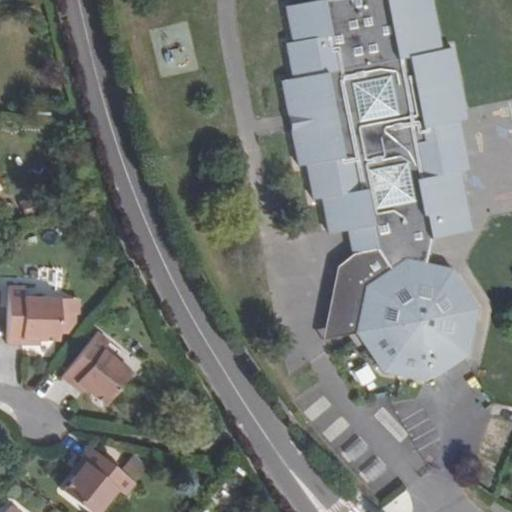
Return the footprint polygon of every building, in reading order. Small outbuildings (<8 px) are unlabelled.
[(281,79),(288,116),(296,114),(298,128),(291,130),(298,165),(306,163),(314,199),(322,198),(329,233),(348,229),(354,253),(377,249),(390,270),(404,261),(416,319),(355,332),(381,370),(428,380),(468,355),(478,309),(450,268),(425,264),(430,238),(455,233),(453,223),(467,220),(458,170),(466,169),(458,133),(452,135),(449,121),(456,120),(464,118),(450,46),(439,48),(429,0),(304,0),(286,4),(293,40),(285,42),(293,77),(281,79)] [(288,116),(291,130),(298,128),(296,114),(288,116)] [(458,133),(456,120),(449,121),(452,135),(458,133)] [(469,229),(467,220),(453,223),(455,233),(469,229)] [(323,339),(355,332),(416,319),(404,261),(390,270),(377,249),(354,253),(338,266),(323,339)] [(23,336),(41,337),(59,338),(60,296),(24,294),(24,284),(7,282),(6,341),(23,343),(23,336)] [(75,383),(90,394),(105,405),(130,370),(114,358),(104,350),(108,342),(95,332),(61,377),(73,386),(75,383)] [(87,397),(90,394),(75,383),(73,386),(87,397)] [(332,405),(323,394),(302,411),(312,423),(332,405)] [(350,426),(341,416),(321,433),(331,443),(350,426)] [(368,445),(359,435),(339,453),(348,463),(368,445)] [(118,490),(125,496),(135,484),(91,448),(81,460),(85,464),(74,477),(62,492),(86,511),(99,511),(109,501),(118,490)] [(387,466),(378,456),(358,473),(368,484),(387,466)] [(70,474),(74,477),(85,464),(81,460),(70,474)]
